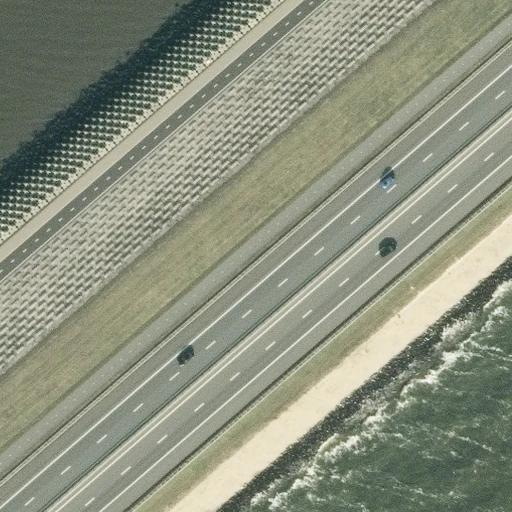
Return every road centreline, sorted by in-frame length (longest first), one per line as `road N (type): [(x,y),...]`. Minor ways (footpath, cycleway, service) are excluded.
road 1 (motorway): [(511,84),(16,511)]
road 2 (motorway): [(85,511),(511,142)]
